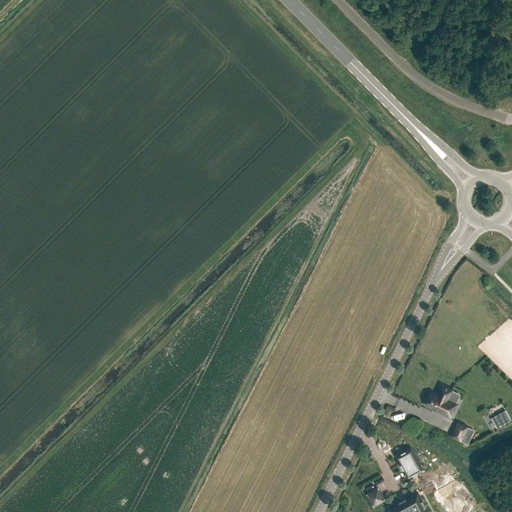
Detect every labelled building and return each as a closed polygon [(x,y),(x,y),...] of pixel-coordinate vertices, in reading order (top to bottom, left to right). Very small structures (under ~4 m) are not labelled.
[(452,390),(441,384),(437,394),(432,391),(425,405),(450,417),(457,404),(447,399),(452,390)] [(497,426),(511,419),(511,416),(508,408),(493,416),(497,426)] [(474,430),(467,427),(460,440),(467,443),(474,430)] [(396,455),(408,477),(422,469),(410,448),(396,455)] [(384,499),(378,489),(367,494),(373,505),(384,499)] [(427,511),(417,493),(388,508),(390,511),(427,511)]
